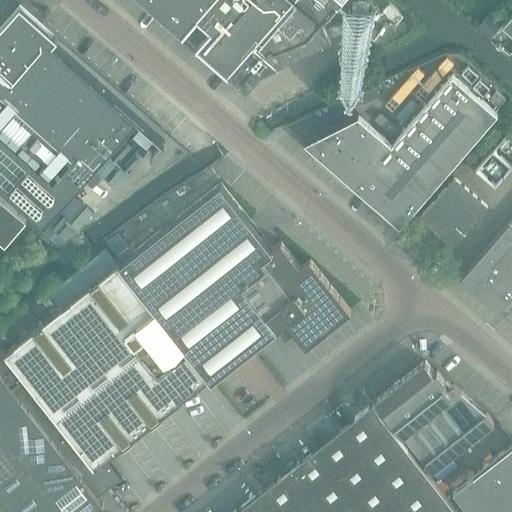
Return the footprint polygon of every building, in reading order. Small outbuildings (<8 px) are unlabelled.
[(141,0),(183,36),(197,20),(195,19),(211,0),(141,0)] [(211,0),(195,19),(197,20),(210,32),(196,48),(199,50),(226,75),(254,43),(291,0),(211,0)] [(291,0),(254,43),(226,75),(246,91),(261,74),(331,39),(323,23),(342,0),(291,0)] [(355,0),(347,12),(360,20),(368,8),(355,0)] [(21,2),(0,24),(0,99),(2,97),(71,158),(66,163),(83,179),(138,118),(53,42),(58,36),(21,2)] [(390,2),(383,9),(394,21),(401,13),(390,2)] [(511,12),(503,23),(511,30),(511,12)] [(493,13),(478,29),(489,39),(503,23),(503,22),(493,13)] [(399,223),(496,111),(451,72),(390,142),(357,113),(304,141),(399,223)] [(0,183),(44,222),(83,179),(66,163),(54,176),(0,127),(0,183)] [(497,179),(511,163),(511,130),(480,162),(497,179)] [(421,218),(447,241),(454,247),(460,241),(488,208),(455,179),(421,218)] [(0,511),(90,511),(102,503),(95,495),(119,477),(104,457),(206,377),(213,386),(224,377),(219,371),(284,320),(304,345),(349,309),(309,257),(299,265),(280,240),(271,247),(219,180),(117,260),(106,245),(49,290),(61,306),(3,351),(0,347),(0,511)] [(0,198),(0,241),(5,245),(26,221),(0,198)] [(431,471),(493,422),(484,411),(452,384),(447,388),(442,382),(444,380),(435,370),(433,371),(424,359),(374,398),(431,471)] [(459,511),(371,401),(260,488),(279,511),(459,511)] [(511,511),(511,441),(452,489),(470,511),(511,511)] [(279,511),(260,488),(229,511),(279,511)]
